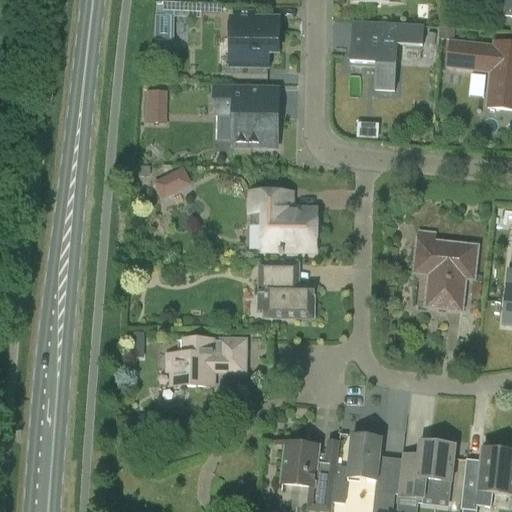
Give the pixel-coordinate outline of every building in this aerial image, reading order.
[(156,16),(155,44),(172,45),(173,19),(173,17),(156,16)] [(277,46),(277,21),(230,20),(228,69),(267,70),(267,46),(277,46)] [(423,28),(352,24),(350,61),(376,63),(376,67),(375,93),(394,94),(396,47),(422,48),(423,28)] [(446,68),(489,73),(485,109),(511,112),(511,45),(493,43),(492,48),(449,43),(446,68)] [(246,107),(246,90),(213,90),(213,118),(232,118),(232,146),(245,146),(244,150),(274,151),(275,108),(246,107)] [(146,93),(145,125),(166,126),(167,93),(146,93)] [(164,179),(154,185),(163,202),(173,197),(164,179)] [(280,252),(280,254),(293,254),(293,252),(314,252),(315,216),(291,216),(292,196),(251,195),(251,225),(263,225),(262,251),(280,252)] [(418,233),(413,274),(429,275),(425,307),(461,311),(464,279),(473,280),(477,247),(435,242),(435,235),(418,233)] [(269,311),(269,318),(285,318),(285,317),(313,317),(313,286),(298,286),(299,265),(259,264),(258,310),(269,311)] [(511,326),(511,286),(507,286),(503,326),(511,326)] [(128,335),(127,346),(142,346),(142,335),(128,335)] [(182,342),(178,342),(178,357),(167,356),(166,373),(181,374),(181,388),(213,389),(214,373),(218,373),(219,367),(230,368),(229,376),(244,376),(245,343),(230,342),(214,342),(182,342)] [(347,479),(376,483),(375,494),(398,496),(402,462),(379,459),(381,439),(351,436),(348,470),(337,468),(332,505),(344,507),(347,479)] [(326,457),(317,456),(318,449),(286,445),(282,486),(309,489),(306,511),(331,511),(332,505),(337,468),(339,444),(327,442),(326,457)] [(446,487),(447,483),(450,483),(454,447),(420,444),(418,457),(403,455),(402,462),(398,496),(398,499),(424,502),(426,485),(446,487)] [(491,509),(492,493),(511,495),(511,453),(482,450),(480,464),(466,462),(461,511),(470,511),(476,511),(477,507),(491,509)]
